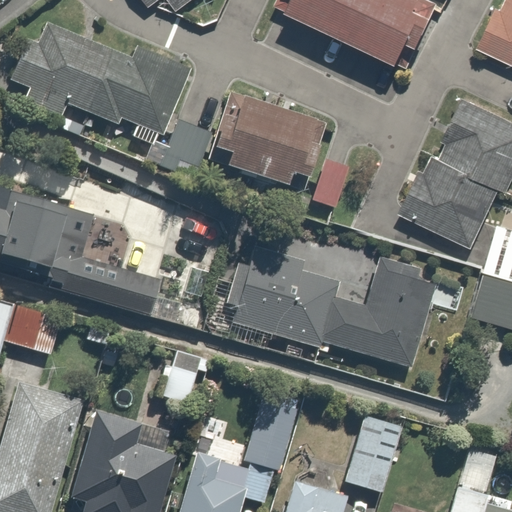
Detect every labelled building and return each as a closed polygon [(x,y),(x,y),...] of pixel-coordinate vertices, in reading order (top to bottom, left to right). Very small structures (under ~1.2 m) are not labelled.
[(421,0),(277,0),(273,10),(395,62),(421,0)] [(511,0),(499,0),(495,9),(489,7),(470,45),(511,64),(511,0)] [(56,118),(62,104),(111,124),(115,115),(129,121),(124,134),(148,145),(150,140),(161,145),(152,164),(170,171),(176,157),(183,160),(197,126),(162,112),(181,67),(134,47),(129,59),(29,17),(4,75),(18,81),(10,99),(56,118)] [(218,113),(205,109),(195,142),(217,148),(212,163),(272,182),(277,166),(297,173),(315,115),(226,87),(218,113)] [(460,248),(511,149),(511,123),(452,92),(390,211),(460,248)] [(349,183),(355,166),(317,155),(304,199),(333,208),(341,180),(349,183)] [(0,271),(144,315),(156,277),(80,254),(91,216),(0,187),(0,271)] [(511,328),(511,224),(491,219),(464,314),(511,328)] [(247,233),(218,333),(255,343),(261,322),(395,361),(417,282),(247,233)] [(0,340),(44,354),(54,321),(0,303),(0,340)] [(201,372),(205,359),(168,349),(164,363),(155,361),(146,395),(181,404),(191,369),(201,372)] [(0,511),(38,511),(73,399),(6,379),(0,397),(0,511)] [(291,407),(255,395),(235,456),(272,468),(291,407)] [(70,511),(151,511),(168,452),(152,448),(159,425),(86,405),(60,496),(74,500),(70,511)] [(394,415),(358,406),(339,479),(376,488),(394,415)] [(228,511),(234,492),(256,498),(265,469),(188,445),(167,511),(228,511)] [(472,511),(488,457),(458,449),(440,511),(472,511)] [(333,511),(340,491),(285,475),(273,511),(333,511)]
